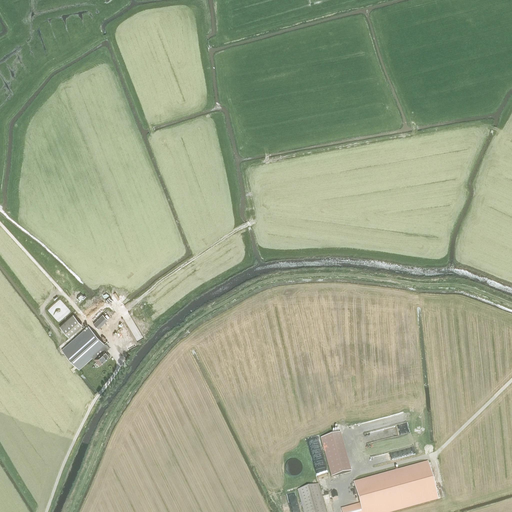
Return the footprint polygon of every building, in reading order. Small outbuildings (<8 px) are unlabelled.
[(83,325),(73,314),(60,326),(69,337),(83,325)] [(98,329),(108,320),(103,315),(93,324),(98,329)] [(100,366),(110,357),(106,352),(109,349),(88,326),(62,350),(79,370),(92,358),(100,366)] [(137,326),(135,327),(141,340),(144,338),(137,326)] [(364,433),(379,428),(377,419),(361,423),(364,433)] [(340,433),(321,439),(331,477),(351,472),(340,433)] [(383,462),(416,454),(414,445),(381,453),(383,462)] [(360,504),(342,509),(342,511),(390,511),(438,499),(428,463),(354,483),(360,504)] [(303,511),(326,511),(318,484),(298,490),(303,511)]
